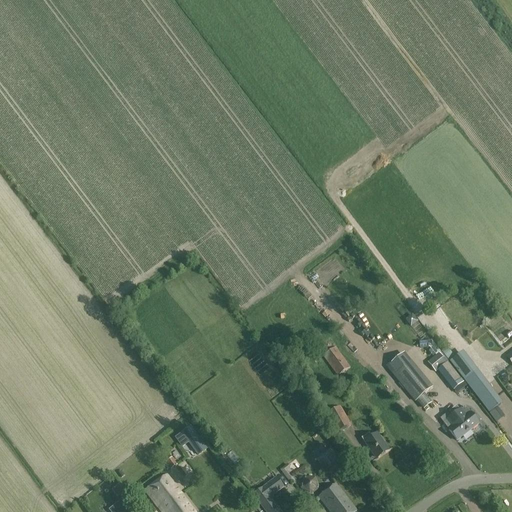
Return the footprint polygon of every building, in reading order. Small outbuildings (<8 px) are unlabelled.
[(420,342),(420,350),(429,351),(429,342),(420,342)] [(350,368),(336,348),(323,357),(338,377),(350,368)] [(450,362),(464,381),(477,371),(463,352),(450,362)] [(454,391),(463,383),(448,362),(447,363),(439,353),(427,362),(435,373),(438,371),(454,391)] [(416,402),(431,389),(416,371),(422,366),(414,357),(406,363),(407,364),(395,374),(401,382),(399,383),(416,402)] [(502,403),(498,397),(484,408),(489,413),(502,403)] [(351,425),(340,407),(326,415),(337,433),(351,425)] [(465,422),(471,430),(479,424),(471,413),(470,414),(465,407),(460,411),(458,412),(455,407),(449,412),(452,417),(450,418),(453,422),(455,420),(460,426),(465,422)] [(453,422),(450,418),(447,421),(453,428),(449,431),(457,441),(471,430),(465,422),(460,426),(455,420),(453,422)] [(191,428),(176,438),(182,447),(189,442),(199,456),(207,450),(191,428)] [(361,439),(364,443),(376,460),(389,451),(377,434),(372,438),(369,434),(361,439)] [(317,462),(328,476),(345,462),(331,447),(314,461),(316,463),(317,462)] [(177,465),(172,458),(165,463),(171,470),(177,465)] [(161,511),(195,511),(167,475),(145,491),(161,511)] [(253,495),(264,511),(281,511),(271,498),(284,488),(277,478),(253,495)] [(329,511),(356,511),(357,511),(336,484),(319,497),(329,511)] [(126,511),(124,509),(127,507),(122,500),(109,511),(126,511)]
